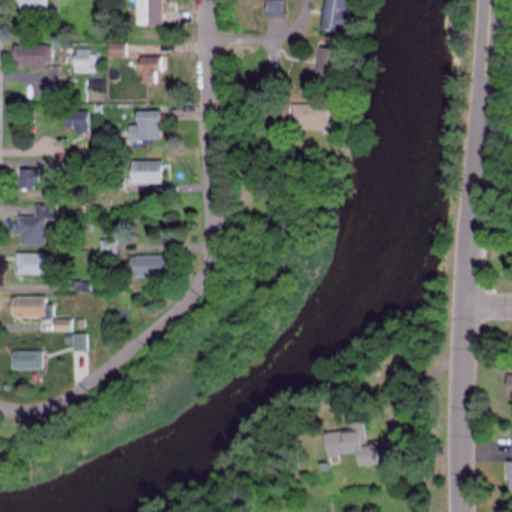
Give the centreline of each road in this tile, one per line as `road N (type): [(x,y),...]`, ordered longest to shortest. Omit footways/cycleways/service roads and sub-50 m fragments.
road 1 (residential): [(459,511),(464,307),(489,0)]
road 2 (residential): [(21,404),(48,403),(83,387),(176,311),(204,274),(220,226),(209,0)]
